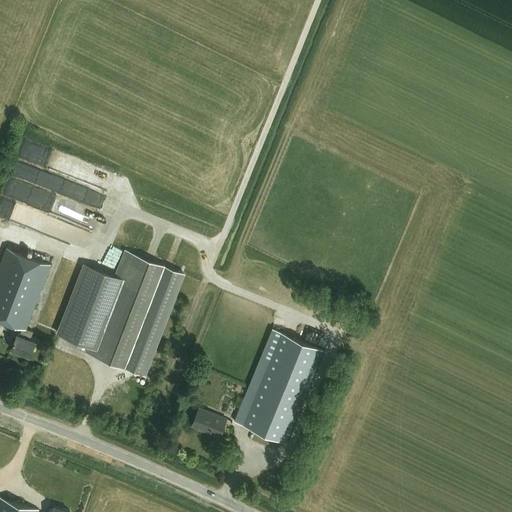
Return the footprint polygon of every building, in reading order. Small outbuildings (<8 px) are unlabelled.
[(112,178),(113,170),(98,169),(96,184),(105,185),(106,178),(112,178)] [(51,264),(7,247),(0,264),(0,317),(23,326),(20,334),(18,333),(12,348),(30,355),(36,340),(30,338),(33,331),(26,328),(51,264)] [(86,351),(144,374),(183,272),(125,249),(116,272),(86,260),(59,330),(89,342),(86,351)] [(285,442),(322,349),(272,329),(235,422),(285,442)] [(199,407),(192,425),(220,436),(227,418),(199,407)] [(0,497),(0,511),(69,511),(70,510),(55,505),(53,511),(37,511),(39,510),(0,497)]
